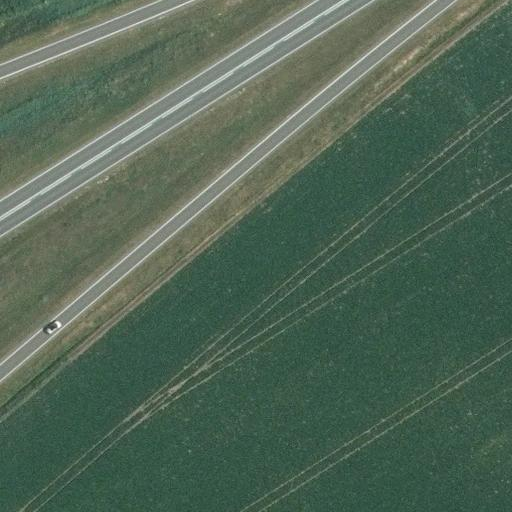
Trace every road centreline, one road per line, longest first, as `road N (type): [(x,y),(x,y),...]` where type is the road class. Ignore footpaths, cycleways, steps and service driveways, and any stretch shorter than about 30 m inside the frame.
road 1 (trunk): [(0,375),(449,0)]
road 2 (trunk): [(0,217),(343,0)]
road 3 (trunk): [(180,0),(0,73)]
